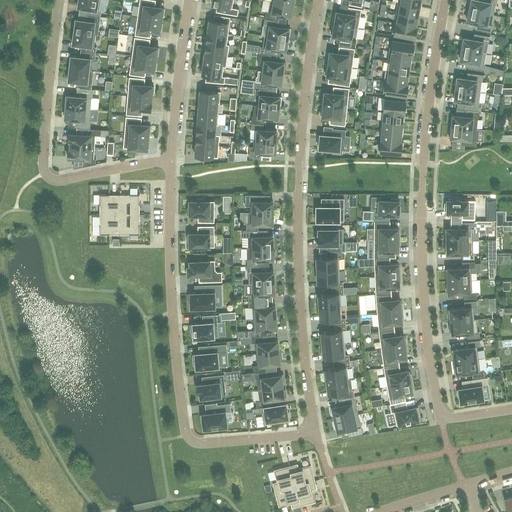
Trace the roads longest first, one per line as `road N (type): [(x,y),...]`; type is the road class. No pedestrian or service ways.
road 1 (residential): [(170,161),(171,314),(185,435),(210,444),(311,432),(297,206),(320,0)]
road 2 (residential): [(441,420),(421,318),(420,198),(444,0)]
road 3 (residential): [(60,0),(43,172),(65,181),(170,161)]
road 4 (residential): [(190,0),(170,161)]
